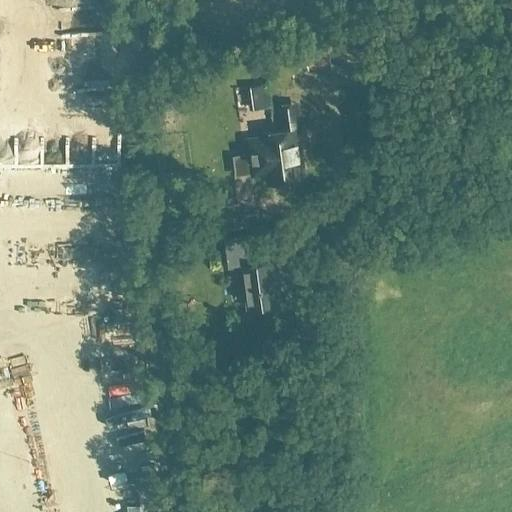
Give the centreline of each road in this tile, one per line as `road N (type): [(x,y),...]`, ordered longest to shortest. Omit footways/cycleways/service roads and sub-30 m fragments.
road 1 (track): [(329,93),(352,242),(361,460),(356,485),(336,511)]
road 2 (track): [(352,242),(511,202)]
